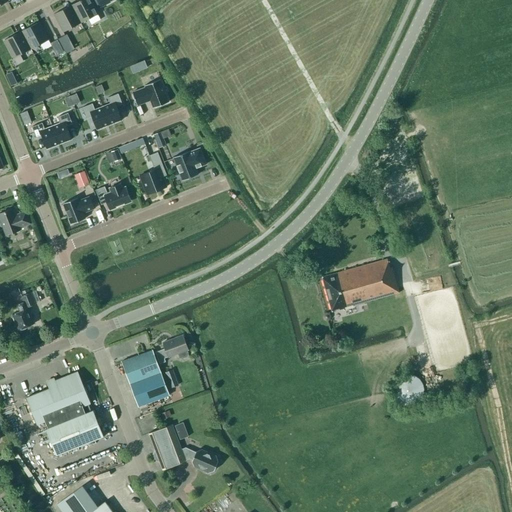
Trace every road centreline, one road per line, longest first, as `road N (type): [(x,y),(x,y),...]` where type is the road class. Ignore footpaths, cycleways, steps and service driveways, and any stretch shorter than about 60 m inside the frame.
road 1 (tertiary): [(91,334),(267,253),(293,232),(352,151)]
road 2 (track): [(511,480),(474,325),(422,340),(410,297)]
road 3 (unclassified): [(165,511),(91,334)]
road 4 (residential): [(58,250),(225,186)]
road 5 (tertiary): [(352,151),(428,0)]
road 6 (residential): [(29,175),(185,115)]
road 7 (track): [(342,139),(263,0)]
